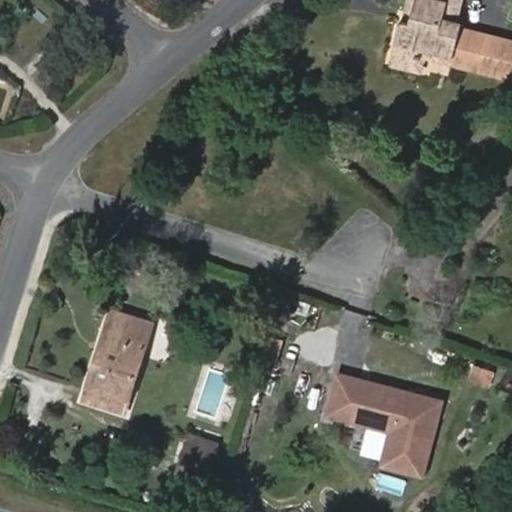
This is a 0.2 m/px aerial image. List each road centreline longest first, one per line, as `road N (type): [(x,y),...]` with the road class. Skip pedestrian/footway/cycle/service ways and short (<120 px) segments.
road 1 (residential): [(47,182),(335,276),(365,250)]
road 2 (residential): [(170,62),(47,182)]
road 3 (residential): [(47,182),(0,331)]
